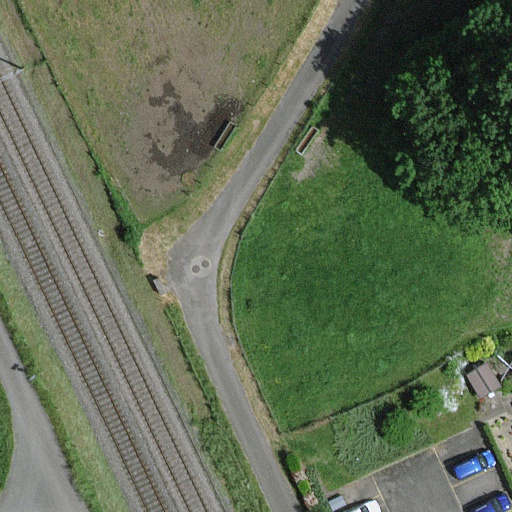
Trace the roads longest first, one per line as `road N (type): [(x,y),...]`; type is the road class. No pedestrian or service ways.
road 1 (unclassified): [(290,511),(207,325),(199,266),(355,0)]
road 2 (unclassified): [(52,456),(0,345)]
